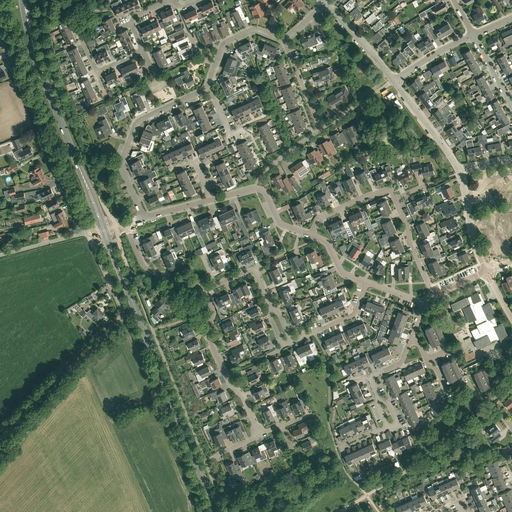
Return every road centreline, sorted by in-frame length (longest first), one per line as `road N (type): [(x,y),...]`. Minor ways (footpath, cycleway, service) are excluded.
road 1 (secondary): [(101,228),(217,511)]
road 2 (unclassified): [(0,440),(121,315),(87,232)]
road 3 (secondary): [(27,17),(101,228)]
road 4 (residential): [(87,232),(0,40)]
road 5 (residential): [(142,217),(121,167),(131,132),(207,84)]
road 6 (residential): [(260,434),(206,334),(211,312),(203,291)]
